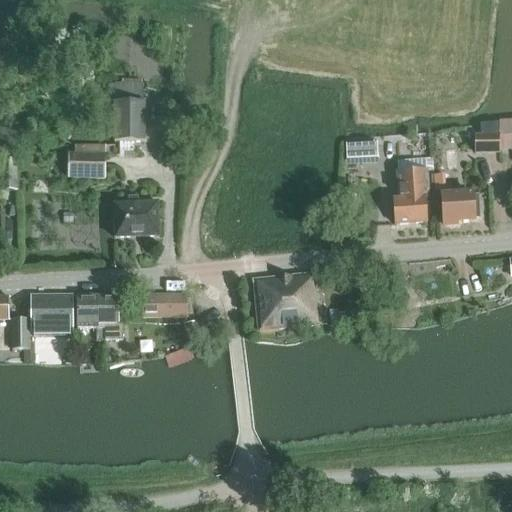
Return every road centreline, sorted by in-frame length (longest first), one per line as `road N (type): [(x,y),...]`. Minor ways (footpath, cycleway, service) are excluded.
road 1 (track): [(287,0),(252,11),(194,215),(193,275)]
road 2 (tertiary): [(511,245),(232,273)]
road 3 (unclassified): [(253,488),(511,467)]
road 4 (tertiary): [(232,273),(0,289)]
road 5 (unclassified): [(253,488),(232,273)]
road 6 (unclassified): [(253,488),(81,511)]
